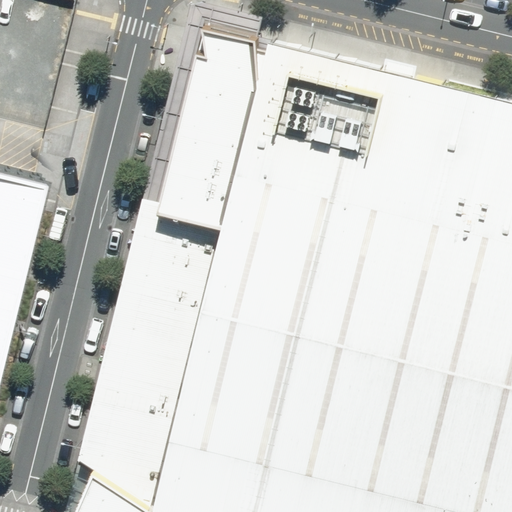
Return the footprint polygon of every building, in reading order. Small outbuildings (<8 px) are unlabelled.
[(210,14),(190,97),(256,113),(266,74),(262,27),(210,14)] [(156,511),(511,511),(511,87),(277,30),(266,74),(256,113),(231,210),(216,271),(201,330),(184,398),(160,499),(156,511)] [(190,97),(165,194),(231,210),(256,113),(190,97)] [(0,308),(35,159),(0,151),(0,308)] [(148,189),(132,250),(216,271),(231,210),(165,194),(148,189)] [(118,309),(201,330),(216,271),(132,250),(118,309)] [(118,309),(101,378),(184,398),(201,330),(118,309)] [(85,448),(102,459),(160,499),(184,398),(101,378),(85,448)] [(156,511),(160,499),(102,459),(77,511),(156,511)]
